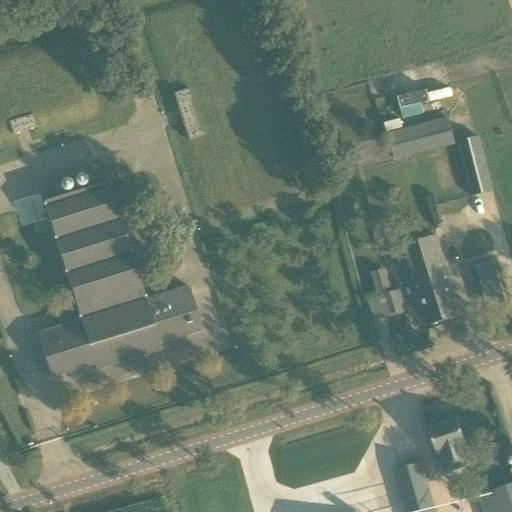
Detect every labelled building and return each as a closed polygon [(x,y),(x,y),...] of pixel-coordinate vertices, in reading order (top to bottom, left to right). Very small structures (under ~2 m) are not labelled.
[(208,0),(149,19),(173,94),(211,217),(292,191),(232,0),(208,0)] [(32,115),(79,100),(61,42),(0,60),(0,124),(8,122),(12,135),(36,128),(32,115)] [(419,113),(417,102),(425,101),(422,88),(393,94),(398,118),(419,113)] [(388,134),(395,160),(456,145),(449,119),(388,134)] [(492,192),(478,137),(457,143),(471,197),(492,192)] [(158,344),(201,331),(188,287),(145,301),(108,182),(43,203),(80,321),(37,335),(50,378),(93,365),(95,370),(160,350),(158,344)] [(400,292),(368,301),(373,321),(410,311),(415,329),(426,325),(427,327),(460,317),(436,236),(401,247),(405,264),(393,269),(400,292)] [(476,281),(482,307),(501,302),(495,277),(476,281)] [(428,429),(435,448),(444,476),(472,467),(457,419),(428,429)] [(421,464),(394,472),(400,491),(405,511),(434,511),(427,483),(421,464)] [(511,511),(511,485),(480,496),(485,511),(511,511)]
